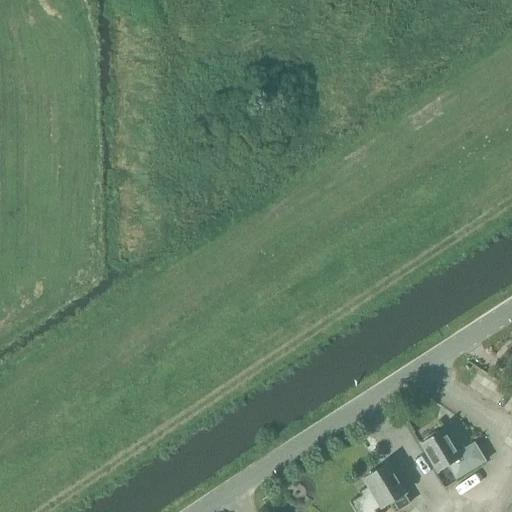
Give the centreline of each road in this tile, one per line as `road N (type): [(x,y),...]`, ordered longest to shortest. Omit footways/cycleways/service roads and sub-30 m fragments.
road 1 (track): [(511,202),(44,511)]
road 2 (tertiary): [(200,511),(511,310)]
road 3 (unknown): [(419,370),(499,448),(480,511)]
